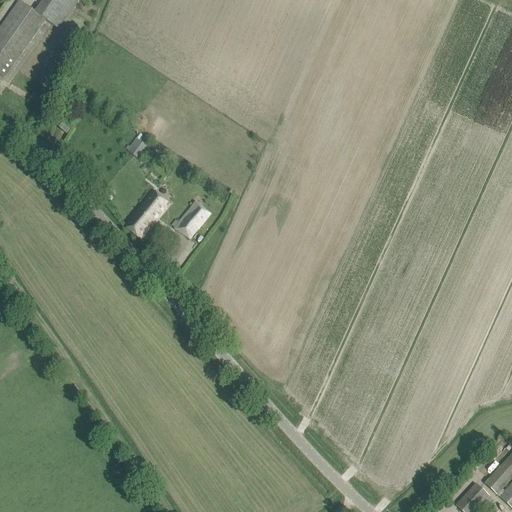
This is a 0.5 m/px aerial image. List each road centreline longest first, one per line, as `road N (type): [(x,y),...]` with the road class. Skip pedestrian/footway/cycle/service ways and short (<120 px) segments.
road 1 (unclassified): [(360,511),(70,183),(0,126)]
road 2 (track): [(172,511),(0,266)]
